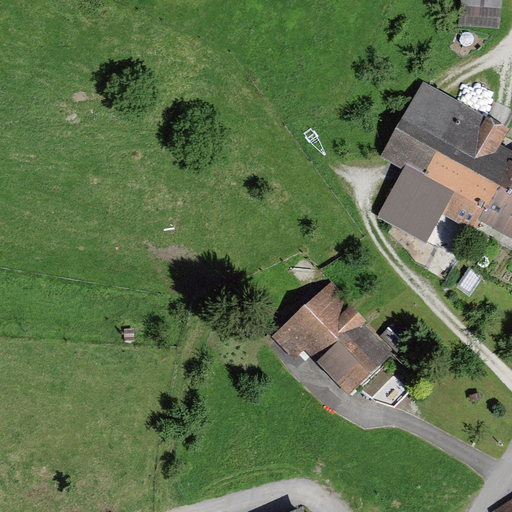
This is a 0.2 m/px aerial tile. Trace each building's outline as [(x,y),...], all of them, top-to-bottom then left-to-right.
[(464,0),(463,24),(495,27),(497,0),(464,0)] [(485,213),(511,226),(511,166),(511,168),(490,156),(503,133),(426,89),(388,157),(409,169),(382,216),(422,239),(439,209),(476,229),(485,213)] [(353,307),(333,286),(281,336),(298,354),(311,342),(352,385),(385,353),(359,326),(362,323),(350,311),(353,307)] [(391,332),(385,338),(393,347),(406,334),(396,324),(389,331),(391,332)] [(511,511),(511,501),(495,511),(511,511)]
